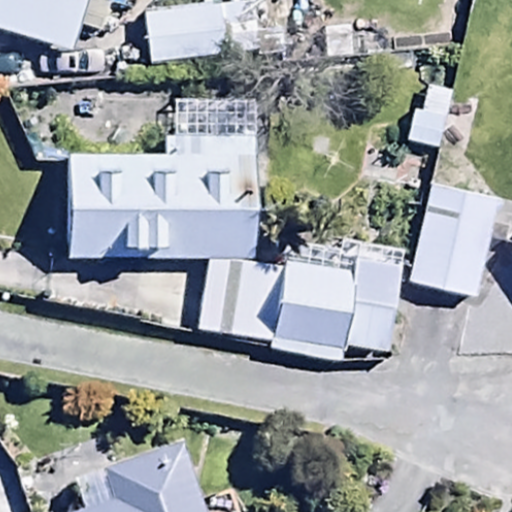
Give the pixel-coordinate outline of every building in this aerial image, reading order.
[(0,0),(0,25),(62,46),(76,0),(0,0)] [(217,0),(133,11),(140,65),(251,50),(244,0),(217,0)] [(446,91),(418,87),(414,111),(404,110),(398,144),(437,150),(446,91)] [(225,133),(225,101),(169,101),(169,134),(156,133),(155,151),(57,150),(56,250),(250,252),(251,134),(225,133)] [(489,195),(419,182),(399,285),(469,298),(489,195)] [(511,234),(503,244),(511,252),(511,234)] [(346,245),(343,271),(194,256),(186,332),(265,340),(263,352),(339,360),(341,341),(384,345),(394,250),(346,245)] [(72,506),(54,511),(200,511),(176,439),(63,476),(72,506)]
